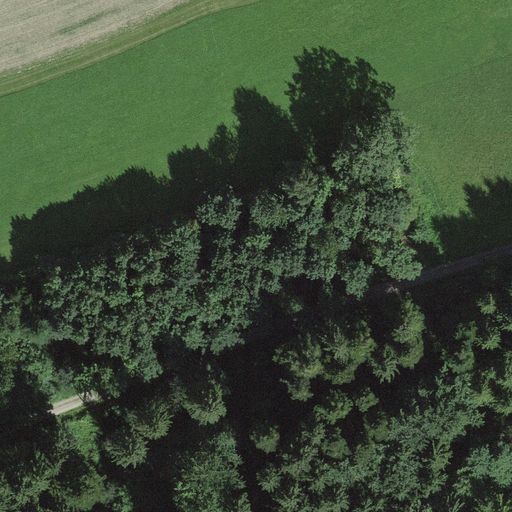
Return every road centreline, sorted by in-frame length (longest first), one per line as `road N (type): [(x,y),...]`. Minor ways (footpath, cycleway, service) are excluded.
road 1 (track): [(0,424),(368,296),(511,255)]
road 2 (track): [(183,511),(203,358)]
